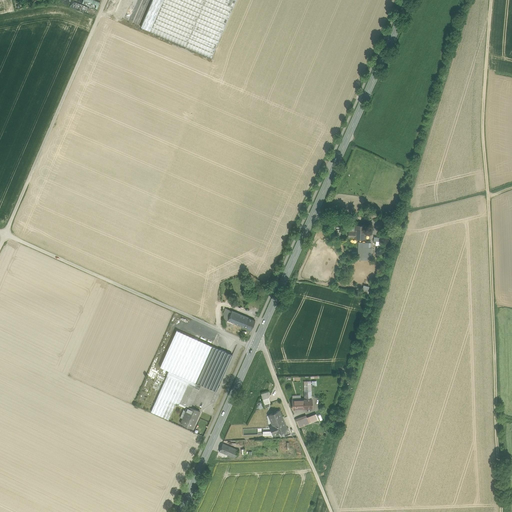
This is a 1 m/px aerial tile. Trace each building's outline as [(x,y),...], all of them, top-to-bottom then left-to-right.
[(97,9),(100,2),(94,0),(83,0),(82,3),(97,9)] [(236,0),(152,0),(141,27),(212,58),(236,0)] [(370,223),(358,223),(358,231),(350,230),(350,238),(370,238),(370,223)] [(362,292),(368,293),(370,286),(363,284),(362,292)] [(226,320),(227,320),(231,311),(226,308),(222,318),(226,320)] [(255,321),(231,311),(227,320),(233,323),(251,331),(255,321)] [(217,336),(190,324),(169,371),(196,382),(212,346),(217,336)] [(234,355),(212,346),(196,382),(201,385),(218,392),(234,355)] [(196,382),(169,371),(151,412),(169,420),(171,416),(177,402),(187,406),(191,408),(201,385),(196,382)] [(269,391),(261,394),(265,407),(270,405),(270,403),(271,402),(270,398),(271,395),(269,391)] [(304,396),(292,396),(292,409),(312,408),(311,392),(304,392),(304,396)] [(191,408),(187,406),(180,423),(193,429),(200,412),(191,408)] [(282,408),(269,413),(274,424),(270,426),(273,433),(289,426),(282,408)] [(318,420),(316,414),(308,418),(310,423),(318,420)] [(307,416),(297,419),(299,427),(310,423),(308,418),(307,416)] [(240,448),(224,441),(219,451),(236,458),(240,448)]
